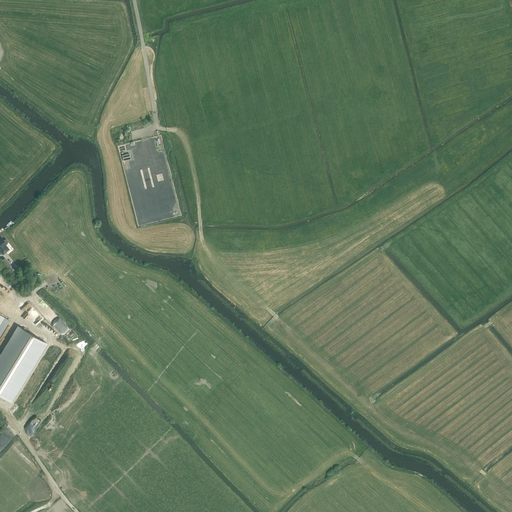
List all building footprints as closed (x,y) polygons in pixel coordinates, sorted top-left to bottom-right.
[(0,251),(3,255),(10,249),(6,245),(7,244),(8,242),(6,239),(4,240),(1,237),(0,238),(0,251)] [(0,261),(6,269),(11,265),(5,258),(0,261)] [(25,314),(31,302),(20,297),(15,309),(25,314)] [(52,313),(46,318),(63,335),(68,329),(52,313)] [(0,334),(9,321),(0,315),(0,334)] [(19,327),(0,357),(0,395),(10,401),(45,343),(19,327)]
